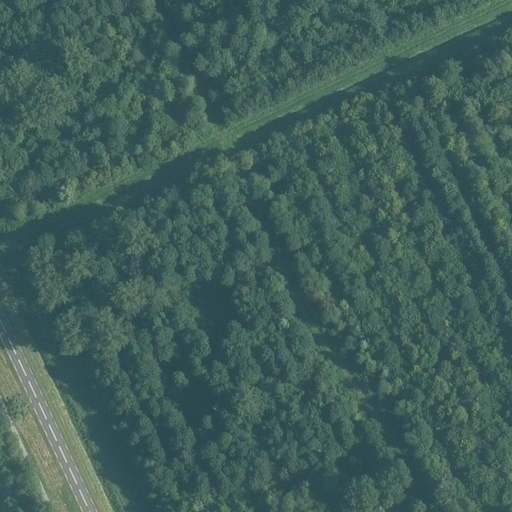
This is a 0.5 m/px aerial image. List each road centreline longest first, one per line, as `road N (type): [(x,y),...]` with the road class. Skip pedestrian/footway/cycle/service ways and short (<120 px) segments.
road 1 (track): [(422,511),(392,437),(292,291),(156,0)]
road 2 (track): [(510,0),(5,235)]
road 3 (track): [(17,252),(511,24)]
road 4 (secondary): [(84,511),(0,329)]
